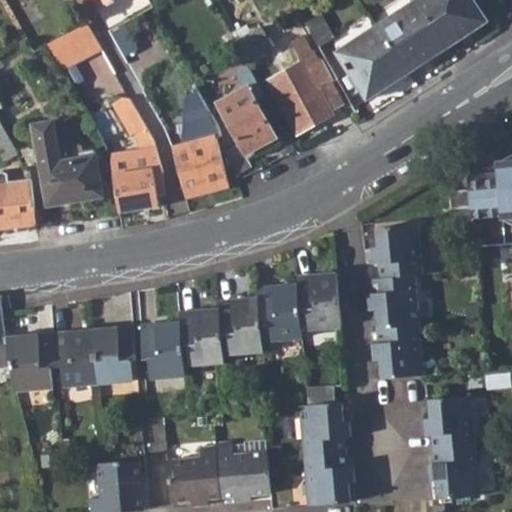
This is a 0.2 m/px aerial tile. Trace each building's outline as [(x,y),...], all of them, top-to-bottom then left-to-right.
[(91,0),(98,12),(120,0),(91,0)] [(422,0),(417,3),(447,49),(487,23),(471,0),(422,0)] [(377,29),(407,75),(447,49),(417,3),(377,29)] [(108,33),(122,59),(140,49),(125,24),(108,33)] [(89,27),(65,39),(78,65),(103,51),(89,27)] [(337,55),(367,101),(407,75),(377,29),(337,55)] [(236,43),(249,67),(264,58),(251,34),(236,43)] [(270,83),(298,134),(331,114),(316,88),(329,81),(303,38),(293,44),(304,64),(270,83)] [(64,73),(78,65),(65,39),(49,47),(64,73)] [(218,104),(246,155),(277,138),(249,87),(218,104)] [(0,155),(4,163),(18,155),(0,123),(0,155)] [(33,125),(49,207),(103,197),(96,158),(59,164),(52,125),(33,125)] [(138,131),(142,140),(151,137),(146,127),(138,131)] [(138,141),(141,151),(143,160),(159,155),(156,147),(151,137),(142,140),(138,141)] [(171,144),(186,198),(229,186),(216,137),(171,144)] [(110,156),(115,175),(154,169),(155,176),(164,175),(159,155),(143,160),(141,151),(110,156)] [(493,176),(463,179),(464,191),(466,207),(470,250),(511,246),(511,162),(492,164),(493,176)] [(160,207),(155,176),(154,169),(115,175),(121,213),(160,207)] [(0,186),(0,230),(37,226),(32,183),(0,186)] [(442,194),(444,209),(466,207),(464,191),(442,194)] [(379,265),(380,281),(416,277),(424,275),(419,224),(376,229),(378,248),(379,265)] [(374,281),(377,294),(378,311),(381,332),(422,327),(416,277),(380,281),(374,281)] [(301,314),(304,334),(311,333),(344,330),(338,278),(297,281),(298,287),(301,314)] [(259,301),(262,324),(268,323),(271,342),(304,340),(304,334),(301,314),(298,287),(258,290),(259,301)] [(371,312),(378,311),(377,294),(369,295),(371,312)] [(0,372),(12,371),(7,341),(0,297),(0,296),(0,372)] [(221,311),(224,338),(232,337),(234,357),(265,354),(262,324),(259,301),(220,304),(221,311)] [(182,324),(185,348),(192,347),(195,368),(227,366),(224,338),(221,311),(181,315),(182,324)] [(185,348),(182,324),(142,328),(145,362),(153,361),(154,381),(189,377),(185,348)] [(381,332),(383,345),(384,363),(386,383),(428,378),(422,327),(381,332)] [(94,333),(101,386),(135,383),(133,363),(138,363),(134,329),(94,333)] [(66,370),(68,389),(101,386),(94,333),(54,337),(58,370),(66,370)] [(54,337),(7,341),(12,371),(13,381),(16,393),(54,389),(52,371),(58,370),(54,337)] [(377,363),(384,363),(383,345),(375,346),(377,363)] [(434,402),(436,422),(437,438),(439,453),(481,449),(476,398),(434,402)] [(352,454),(351,438),(349,422),(348,404),(306,407),(310,458),(352,454)] [(430,439),(437,438),(436,422),(429,423),(430,439)] [(265,439),(234,442),(235,453),(266,450),(265,439)] [(270,495),(266,450),(235,453),(234,442),(209,445),(215,501),(234,499),(234,504),(250,502),(250,496),(270,495)] [(188,503),(189,508),(205,506),(205,502),(215,501),(209,445),(197,446),(198,455),(164,459),(169,505),(188,503)] [(439,453),(440,466),(442,484),(444,502),(486,498),(481,449),(439,453)] [(356,501),(355,484),(353,467),(352,454),(310,458),(314,505),(356,501)] [(96,502),(96,511),(149,511),(149,498),(153,497),(152,483),(148,483),(146,462),(104,466),(106,501),(96,502)] [(435,484),(442,484),(440,466),(433,468),(435,484)]
